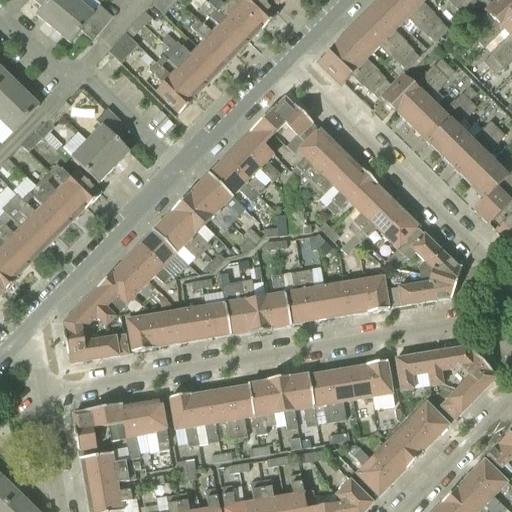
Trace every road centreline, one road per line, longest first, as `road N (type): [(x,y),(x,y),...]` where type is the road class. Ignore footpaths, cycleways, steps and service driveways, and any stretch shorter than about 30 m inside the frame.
road 1 (residential): [(497,315),(54,390)]
road 2 (residential): [(294,55),(511,288)]
road 3 (residential): [(182,167),(83,73),(56,70),(0,21)]
road 4 (residential): [(40,310),(182,167)]
road 5 (residential): [(385,511),(511,388)]
road 6 (residential): [(182,167),(294,55)]
road 7 (residential): [(73,511),(54,390)]
